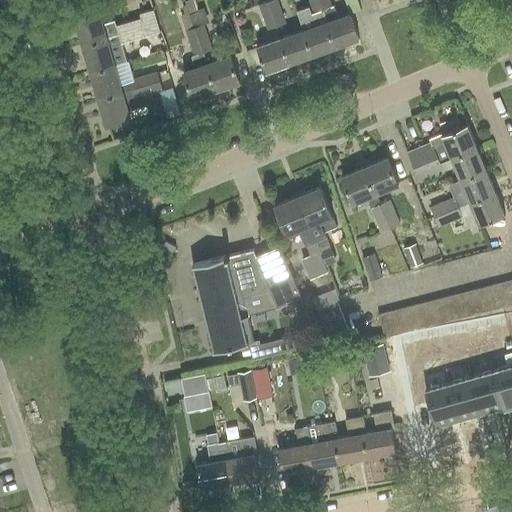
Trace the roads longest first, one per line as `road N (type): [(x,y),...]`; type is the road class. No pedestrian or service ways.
road 1 (tertiary): [(95,211),(468,67)]
road 2 (unclassified): [(167,511),(95,211)]
road 3 (unclassified): [(95,211),(31,0)]
road 4 (residential): [(343,511),(511,480)]
road 5 (residential): [(41,511),(0,376)]
